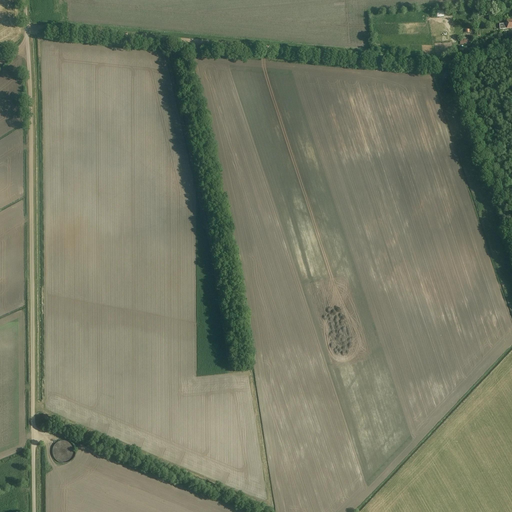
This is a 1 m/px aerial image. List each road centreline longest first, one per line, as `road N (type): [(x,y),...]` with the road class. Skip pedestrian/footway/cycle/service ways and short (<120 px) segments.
road 1 (unclassified): [(34,511),(25,0)]
road 2 (track): [(511,41),(439,63),(27,27)]
